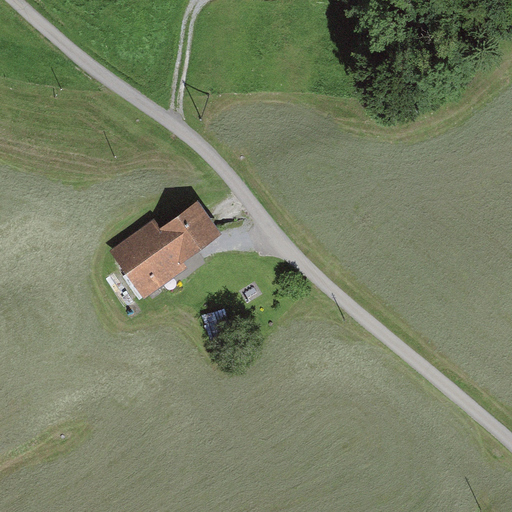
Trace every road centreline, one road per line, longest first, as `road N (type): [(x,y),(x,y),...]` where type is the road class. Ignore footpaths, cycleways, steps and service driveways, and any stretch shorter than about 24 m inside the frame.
road 1 (unclassified): [(511,462),(291,273),(173,141),(93,90),(0,8)]
road 2 (track): [(173,141),(190,18),(214,7),(295,14),(319,0)]
